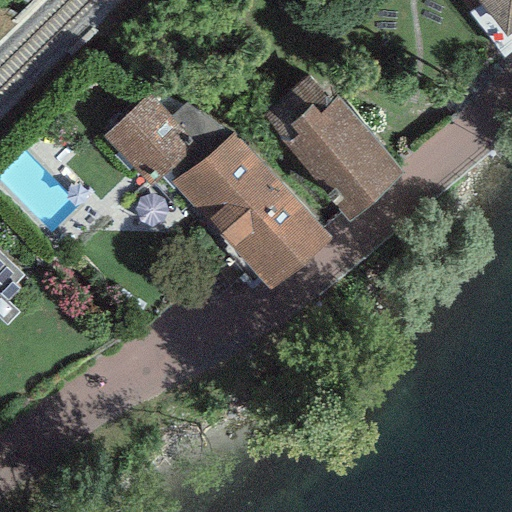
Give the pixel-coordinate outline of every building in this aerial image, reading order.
[(511,0),(486,0),(506,24),(511,18),(511,0)] [(337,85),(329,92),(308,69),(262,110),(348,206),(401,159),(337,85)] [(154,80),(108,125),(156,174),(202,129),(154,80)] [(173,175),(268,280),(328,225),(234,120),(173,175)] [(0,314),(6,321),(20,306),(8,294),(20,281),(15,276),(22,269),(0,247),(0,314)]
